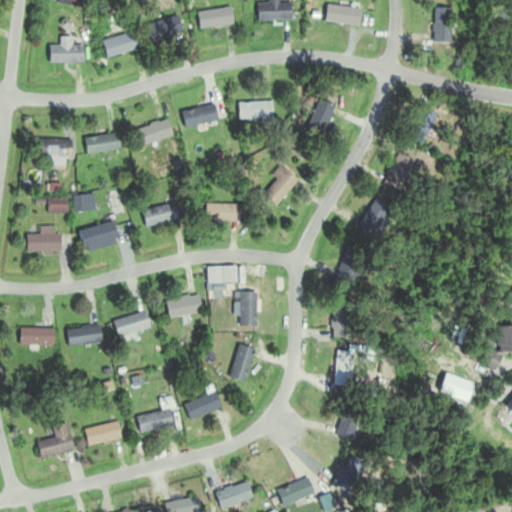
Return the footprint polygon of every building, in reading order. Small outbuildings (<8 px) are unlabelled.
[(257,22),(280,21),(278,5),(256,7),(257,22)] [(322,24),(356,25),(357,8),(322,7),(322,24)] [(195,29),(230,27),(228,9),(194,12),(195,29)] [(429,43),(447,43),(447,9),(429,9),(429,43)] [(146,42),(177,34),(172,18),(142,26),(146,42)] [(99,42),(103,58),(136,49),(131,33),(99,42)] [(81,47),(46,47),(46,65),(81,65),(81,47)] [(332,108),(317,100),(302,130),(317,138),(332,108)] [(235,103),(235,119),(270,119),(270,103),(235,103)] [(177,112),(182,129),(215,121),(211,104),(177,112)] [(432,116),(418,108),(406,129),(420,137),(432,116)] [(132,130),(137,147),(170,137),(165,120),(132,130)] [(117,152),(116,134),(81,137),(83,155),(117,152)] [(68,140),(34,140),(34,158),(68,158),(68,140)] [(410,162),(394,154),(378,184),(394,192),(410,162)] [(295,182),(280,168),(257,193),(272,208),(295,182)] [(72,211),(91,212),(92,198),(73,196),(72,211)] [(45,213),(64,213),(64,199),(45,199),(45,213)] [(370,237),(386,208),(370,199),(354,229),(370,237)] [(176,222),(172,204),(138,212),(142,229),(176,222)] [(237,222),(237,205),(208,205),(208,222),(237,222)] [(81,254),(116,243),(109,221),(75,231),(81,254)] [(23,236),(23,254),(56,254),(56,227),(36,227),(36,236),(23,236)] [(363,254),(344,247),(332,280),(351,286),(363,254)] [(236,327),(254,327),(254,293),(236,293),(236,327)] [(163,301),(164,318),(198,315),(196,297),(163,301)] [(347,338),(347,300),(328,300),(328,338),(347,338)] [(147,330),(142,313),(109,322),(114,340),(147,330)] [(98,345),(97,327),(64,329),(64,347),(98,345)] [(511,327),(494,327),(494,350),(478,350),(479,371),(495,371),(495,355),(511,354),(511,327)] [(15,329),(15,347),(51,347),(51,329),(15,329)] [(226,378),(243,383),(251,350),(234,346),(226,378)] [(347,392),(347,366),(331,366),(331,392),(347,392)] [(180,406),(188,422),(218,408),(211,392),(180,406)] [(511,396),(502,408),(511,416),(511,396)] [(170,427),(166,409),(133,418),(137,435),(170,427)] [(118,439),(113,422),(80,432),(85,448),(118,439)] [(71,454),(64,424),(49,428),(51,439),(34,443),(38,461),(71,454)] [(349,492),(358,464),(343,459),(334,486),(349,492)] [(280,507),(311,495),(305,478),(273,491),(280,507)] [(250,499),(243,481),(210,494),(217,511),(250,499)] [(161,511),(196,511),(193,497),(160,505),(161,511)]
